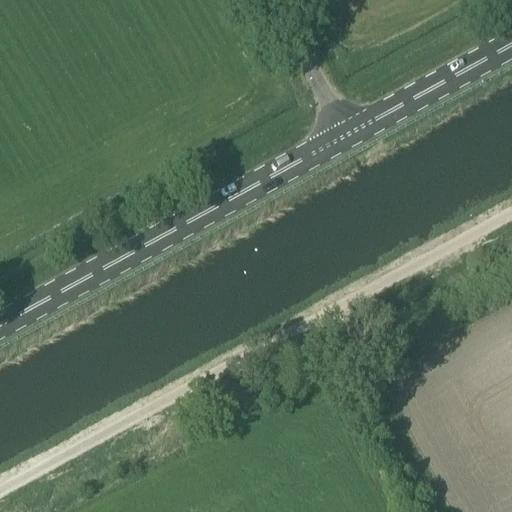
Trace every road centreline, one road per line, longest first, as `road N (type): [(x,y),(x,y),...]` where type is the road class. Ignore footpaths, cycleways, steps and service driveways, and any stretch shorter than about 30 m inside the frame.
road 1 (unclassified): [(0,485),(511,208)]
road 2 (primary): [(0,326),(350,133)]
road 3 (primary): [(350,133),(511,45)]
road 4 (unclassified): [(350,133),(270,0)]
